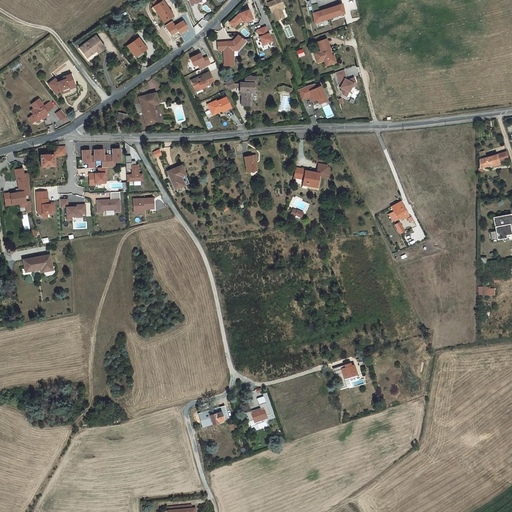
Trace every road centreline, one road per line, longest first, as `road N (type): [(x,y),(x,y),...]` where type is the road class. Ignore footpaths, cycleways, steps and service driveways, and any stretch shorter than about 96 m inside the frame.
road 1 (unclassified): [(135,137),(200,248),(233,375),(223,395),(186,410),(201,472)]
road 2 (unclassified): [(135,137),(396,125),(511,110)]
road 3 (track): [(71,426),(84,415),(90,325),(123,238),(179,217)]
road 4 (tertiary): [(236,0),(208,30),(64,131)]
road 5 (track): [(107,102),(51,30),(0,9)]
